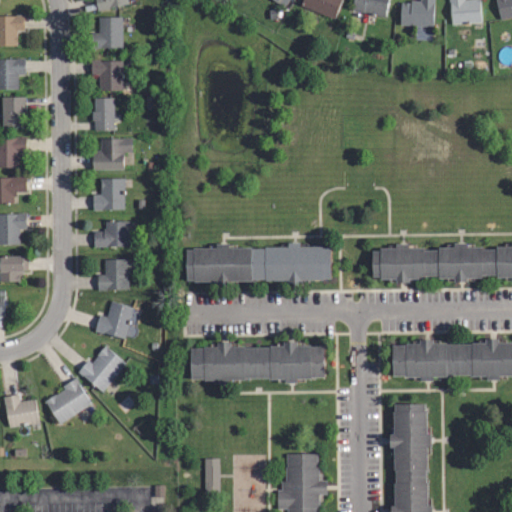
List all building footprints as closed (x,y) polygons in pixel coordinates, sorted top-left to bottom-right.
[(98,9),(96,0),(127,0),(128,3),(98,9)] [(268,0),(281,10),(288,0),(268,0)] [(338,0),(331,15),(300,0),(338,0)] [(388,0),(385,16),(352,9),(353,0),(388,0)] [(431,0),(431,24),(401,23),(401,1),(410,2),(410,0),(419,1),(419,0),(431,0)] [(452,23),(451,0),(479,0),(480,22),(452,23)] [(511,0),(511,14),(502,17),(497,0),(511,0)] [(0,44),(0,16),(23,16),(23,29),(15,29),(16,44),(0,44)] [(92,49),(91,33),(99,33),(98,19),(121,18),(122,48),(92,49)] [(18,90),(0,90),(0,59),(25,59),(25,72),(18,72),(18,90)] [(100,89),(99,74),(93,74),(92,61),(122,60),(122,91),(100,91),(100,89)] [(2,126),(1,97),(24,97),(24,113),(22,113),(22,126),(2,126)] [(95,129),(95,120),(92,120),(92,111),(94,111),(94,98),(113,98),(113,128),(95,129)] [(16,151),(16,166),(0,166),(0,136),(24,136),(24,151),(16,151)] [(124,152),(124,169),(93,169),(92,151),(100,151),(100,139),(131,139),(131,151),(124,152)] [(0,202),(0,177),(24,177),(24,190),(15,190),(15,195),(11,195),(11,202),(0,202)] [(124,208),(92,206),(92,194),(101,195),(101,178),(125,179),(124,208)] [(0,243),(0,214),(26,214),(26,228),(18,228),(18,243),(0,243)] [(94,248),(93,231),(103,231),(103,229),(106,228),(106,224),(126,222),(128,246),(94,248)] [(300,249),(320,249),(320,251),(327,250),(328,279),(321,280),(321,281),(301,281),(301,286),(289,286),(289,281),(258,282),(258,280),(244,280),(244,282),(230,282),(230,288),(216,288),(216,282),(193,282),(192,281),(186,281),(186,252),(192,252),(192,250),(215,250),(215,245),(229,245),(229,250),(243,250),(243,251),(258,251),(258,249),(287,249),(287,244),(300,245),(300,249)] [(511,278),(499,278),(499,276),(482,276),(482,278),(468,279),(468,285),(455,285),(455,279),(439,279),(439,277),(423,277),(423,279),(410,279),(410,286),(397,286),(397,279),(381,280),(381,277),(373,277),(372,253),(380,253),(380,250),(396,250),(396,245),(410,245),(410,250),(423,250),(423,252),(439,252),(439,250),(454,250),(454,245),(467,245),(467,250),(482,249),(482,252),(498,252),(498,249),(511,249),(511,278)] [(0,280),(0,255),(26,255),(26,269),(20,269),(21,275),(18,275),(18,280),(0,280)] [(99,288),(99,273),(105,273),(104,259),(128,259),(128,288),(99,288)] [(134,309),(129,326),(134,328),(136,330),(137,334),(133,338),(131,338),(125,336),(125,339),(97,330),(101,316),(107,318),(112,302),(134,309)] [(499,345),(511,345),(511,347),(511,376),(499,376),(500,382),(485,382),(485,377),(471,377),(471,375),(445,375),(445,377),(434,377),(434,382),(421,383),(421,377),(404,377),(404,376),(393,376),(393,348),(404,348),(404,347),(419,346),(419,342),(433,342),(433,346),(444,346),(444,348),(471,347),(471,346),(486,345),(486,341),(499,341),(499,345)] [(297,348),(308,348),(308,349),(322,349),(322,377),(309,377),(309,379),(298,379),(298,385),(284,385),(284,379),(269,380),(268,378),(242,378),(242,380),(231,380),(231,386),(217,386),(217,381),(202,381),(201,379),(191,379),(190,351),(201,351),(202,349),(217,349),(217,345),(230,345),(230,349),(242,349),(241,350),(268,350),(268,348),(283,348),(283,344),(297,344),(297,348)] [(100,390),(77,371),(86,360),(89,362),(104,345),(124,361),(100,390)] [(59,421),(45,397),(48,395),(50,397),(64,388),(62,385),(74,377),(90,402),(59,421)] [(9,426),(3,398),(17,394),(19,402),(33,398),(38,420),(9,426)] [(427,436),(431,436),(431,449),(427,449),(427,474),(425,474),(426,489),(427,489),(427,509),(433,508),(433,511),(391,511),(392,507),(396,508),(395,489),(397,489),(397,475),(395,475),(395,450),(392,450),(391,436),(395,436),(395,412),(396,412),(396,405),(424,405),(425,412),(426,412),(427,436)] [(322,481),(327,481),(327,492),(318,492),(318,507),(316,507),(316,511),(287,511),(287,507),(277,507),(277,490),(281,490),(281,481),(285,481),(285,467),(287,467),(287,453),(316,453),(316,467),(318,467),(318,481),(322,481)] [(202,491),(217,491),(217,460),(201,460),(202,491)]
